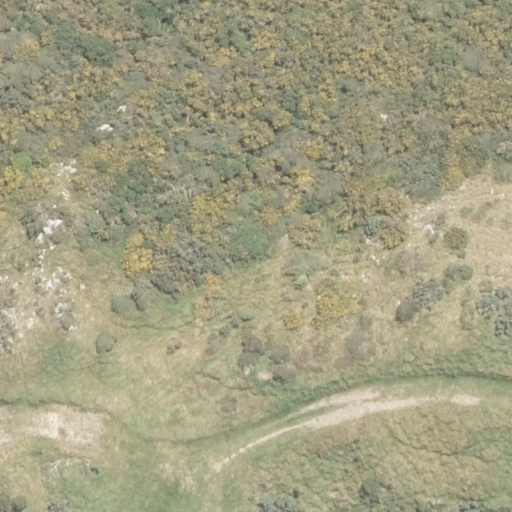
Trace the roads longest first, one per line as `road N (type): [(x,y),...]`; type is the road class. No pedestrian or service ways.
road 1 (track): [(511,396),(446,389),(330,404),(277,423),(230,461),(235,511)]
road 2 (track): [(0,437),(60,430),(230,461)]
